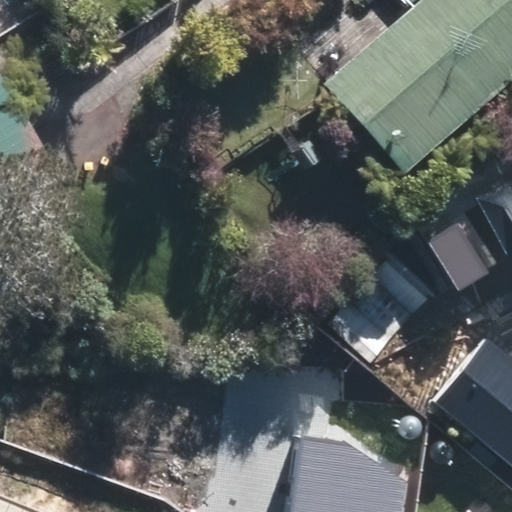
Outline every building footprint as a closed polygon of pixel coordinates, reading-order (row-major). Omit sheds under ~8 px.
[(404,0),(420,18),(324,103),(391,178),(511,71),(511,4),(508,0),(404,0)] [(0,120),(0,214),(39,194),(0,120)] [(511,191),(471,212),(511,294),(511,191)] [(445,280),(404,242),(332,321),(372,359),(445,280)] [(511,368),(486,347),(432,414),(475,447),(494,423),(511,437),(511,368)]
